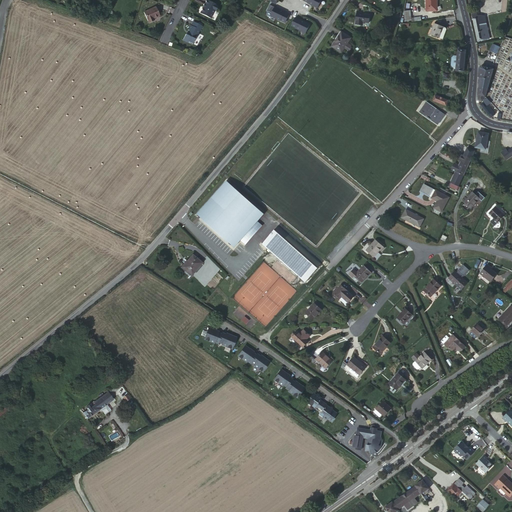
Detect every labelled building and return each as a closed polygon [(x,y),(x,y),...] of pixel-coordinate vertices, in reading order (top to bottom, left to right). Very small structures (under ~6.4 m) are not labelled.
[(215,9),(216,6),(217,4),(208,0),(207,0),(200,12),(210,17),(215,9)] [(426,0),(426,11),(437,10),(436,0),(426,0)] [(159,15),(155,6),(144,11),(148,22),(154,19),(153,18),(159,15)] [(281,19),(285,22),(289,14),(285,11),(276,6),(271,15),(281,20),(281,19)] [(356,24),(361,25),(362,21),(363,22),(369,22),(370,15),(363,14),(363,12),(358,12),(356,24)] [(472,13),(478,41),(483,40),(480,27),(486,24),(484,17),(478,16),(477,12),(472,13)] [(306,33),(310,24),(300,19),(296,17),(292,25),(296,27),(296,28),(306,33)] [(202,26),(193,22),(191,26),(189,30),(187,35),(186,34),(183,40),(188,42),(189,41),(193,43),(195,39),(197,34),(198,34),(200,30),(202,26)] [(435,24),(430,35),(439,38),(440,34),(443,35),(446,29),(445,27),(435,24)] [(341,52),(344,48),(346,44),(350,38),(341,32),(332,46),(341,52)] [(500,48),(493,45),(490,52),(496,55),(500,48)] [(458,56),(456,67),(456,71),(463,71),(465,50),(458,50),(458,56)] [(490,80),(493,69),(482,66),(479,68),(478,77),(480,78),(490,80)] [(487,89),(490,80),(480,78),(479,87),(487,89)] [(479,87),(477,99),(482,100),(485,95),(487,89),(479,87)] [(434,100),(434,101),(446,105),(448,100),(436,95),(436,94),(428,91),(425,97),(434,100)] [(488,105),(491,103),(487,98),(483,101),(484,102),(481,104),(488,115),(489,114),(491,117),(495,114),(488,105)] [(420,112),(430,118),(436,109),(426,102),(420,112)] [(436,109),(430,118),(437,124),(444,115),(436,109)] [(479,132),(476,147),(485,148),(488,134),(479,132)] [(464,155),(471,158),(474,151),(468,148),(464,155)] [(506,159),(511,155),(511,148),(507,152),(505,149),(501,152),(506,159)] [(456,172),(463,175),(471,159),(471,158),(464,155),(462,154),(459,160),(461,161),(456,172)] [(458,186),(463,175),(456,172),(449,187),(458,191),(460,187),(458,186)] [(246,245),(262,226),(257,221),(263,214),(228,182),(198,216),(233,247),(240,240),(246,245)] [(420,191),(430,196),(433,189),(424,184),(420,191)] [(432,197),(432,198),(438,201),(434,208),(441,211),(449,197),(436,190),(432,197)] [(472,192),(464,202),(471,208),(479,199),(472,192)] [(496,207),(489,213),(498,222),(504,215),(496,207)] [(406,210),(402,218),(419,227),(423,219),(406,210)] [(278,227),(263,244),(305,282),(320,265),(278,227)] [(382,246),(376,241),(375,240),(367,250),(374,256),(380,250),(380,251),(383,247),(382,246)] [(188,263),(183,268),(192,275),(202,263),(192,255),(187,262),(188,263)] [(485,275),(484,276),(491,282),(497,274),(490,268),(491,267),(487,264),(481,272),(485,275)] [(455,272),(449,278),(461,289),(467,283),(461,278),(463,276),(464,276),(469,270),(463,265),(457,271),(459,272),(457,274),(455,272)] [(371,272),(364,266),(357,273),(354,269),(350,274),(353,277),(355,276),(361,282),(371,272)] [(434,279),(424,290),(431,296),(441,286),(434,279)] [(336,290),(335,292),(333,294),(339,299),(342,296),(346,291),(347,290),(341,285),(336,290)] [(346,291),(342,296),(348,302),(353,297),(346,291)] [(314,303),(306,313),(313,319),(321,310),(314,303)] [(511,306),(511,305),(499,319),(507,326),(511,319),(511,306)] [(405,309),(397,317),(404,323),(412,314),(405,309)] [(478,323),(471,331),(472,332),(470,334),(475,339),(477,336),(478,337),(485,330),(478,323)] [(209,328),(204,339),(214,343),(214,342),(218,344),(218,342),(222,344),(222,345),(232,349),(236,337),(231,335),(230,336),(222,333),(222,334),(214,331),(214,330),(209,328)] [(292,337),(303,347),(308,342),(306,340),(305,338),(309,334),(304,330),(300,334),(297,331),(294,334),(292,337)] [(443,343),(451,351),(455,347),(458,351),(462,350),(465,347),(460,342),(460,341),(453,334),(450,338),(447,336),(443,341),(443,343)] [(383,336),(373,347),(380,354),(390,342),(383,336)] [(99,341),(96,344),(102,350),(105,346),(99,341)] [(245,346),(238,356),(246,362),(247,361),(250,363),(251,362),(254,365),(254,366),(262,372),(269,362),(265,358),(264,359),(257,354),(256,355),(249,350),(250,349),(245,346)] [(333,361),(330,359),(323,352),(317,359),(326,368),(333,361)] [(421,367),(422,367),(427,362),(428,363),(431,360),(425,353),(420,357),(417,353),(412,357),(416,361),(413,363),(413,365),(417,369),(419,369),(421,367)] [(365,367),(354,357),(348,365),(352,368),(350,370),(350,371),(356,377),(357,376),(359,374),(365,367)] [(288,392),(297,398),(304,388),(299,384),(298,385),(291,380),(292,379),(285,374),(286,373),(281,370),(273,380),(282,386),(283,385),(286,388),(285,388),(288,391),(288,392)] [(398,373),(390,383),(397,389),(405,380),(398,373)] [(122,386),(120,383),(107,393),(109,396),(122,386)] [(65,388),(83,413),(88,410),(86,407),(70,385),(65,388)] [(109,396),(107,393),(94,402),(93,401),(86,407),(88,410),(83,413),(87,419),(112,400),(109,396)] [(316,395),(313,393),(309,398),(311,399),(307,403),(321,413),(319,415),(326,421),(327,419),(332,423),(334,419),(333,418),(337,413),(332,410),(333,408),(331,406),(330,408),(326,405),(327,404),(320,400),(321,398),(319,397),(320,395),(318,394),(316,395)] [(0,415),(17,402),(14,399),(0,409),(0,415)] [(383,401),(376,409),(377,410),(382,414),(384,416),(391,408),(383,401)] [(511,410),(511,409),(502,418),(506,422),(507,420),(510,423),(510,424),(511,426),(511,410)] [(381,432),(376,431),(377,429),(371,428),(371,430),(357,428),(356,436),(354,436),(353,446),(357,447),(356,449),(361,450),(363,437),(368,438),(366,451),(367,451),(369,450),(370,454),(375,453),(379,450),(380,447),(377,445),(379,439),(381,432)] [(458,444),(453,450),(461,457),(463,456),(466,459),(474,451),(469,446),(468,448),(465,446),(465,445),(462,442),(459,445),(458,444)] [(483,455),(476,463),(486,472),(492,465),(486,459),(487,458),(483,455)] [(503,475),(494,485),(498,489),(499,488),(510,498),(511,495),(511,483),(511,484),(507,480),(507,479),(503,475)] [(392,502),(384,507),(387,511),(396,511),(398,511),(398,509),(404,505),(407,509),(417,502),(414,498),(421,493),(421,494),(429,488),(423,480),(415,485),(416,486),(393,503),(392,502)] [(462,485),(457,481),(454,485),(453,484),(447,491),(456,499),(462,491),(471,499),(476,493),(467,486),(465,488),(462,485)] [(489,504),(483,499),(477,507),(483,511),(489,504)]
